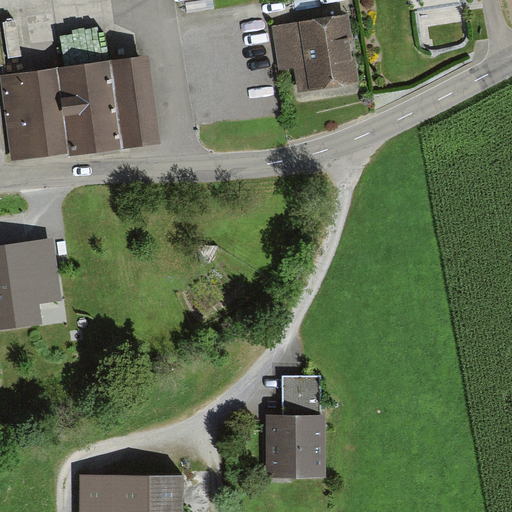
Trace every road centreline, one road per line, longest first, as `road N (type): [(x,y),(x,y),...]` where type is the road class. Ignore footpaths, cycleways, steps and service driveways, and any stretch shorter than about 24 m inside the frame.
road 1 (tertiary): [(0,176),(249,162),(333,145),(511,56)]
road 2 (track): [(358,133),(326,234),(286,321),(234,392),(144,439),(73,454),(63,472),(66,511)]
